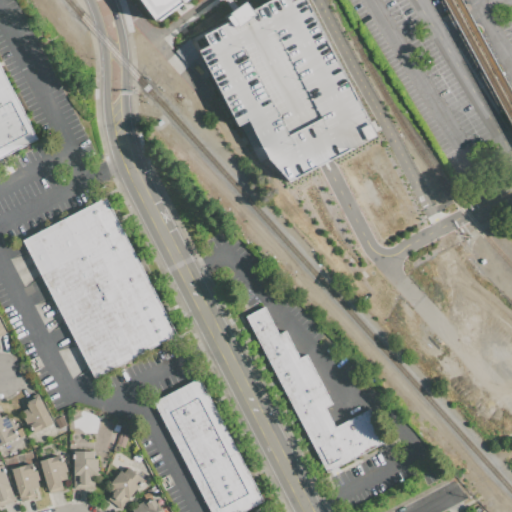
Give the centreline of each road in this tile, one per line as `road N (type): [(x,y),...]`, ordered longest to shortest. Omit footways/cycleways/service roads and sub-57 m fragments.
road 1 (tertiary): [(309,511),(125,159)]
road 2 (tertiary): [(85,0),(101,39),(109,149),(125,159)]
road 3 (tertiary): [(125,159),(122,62),(108,0)]
